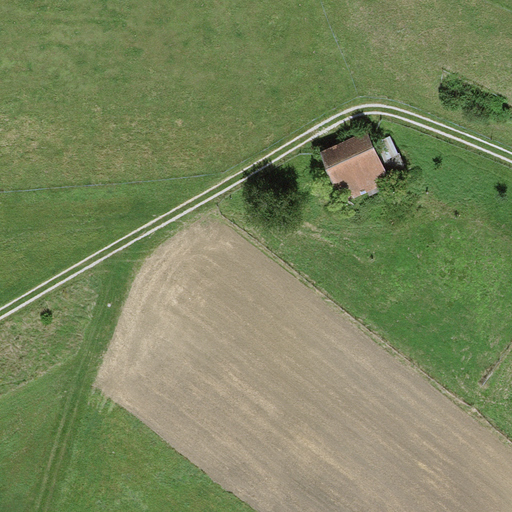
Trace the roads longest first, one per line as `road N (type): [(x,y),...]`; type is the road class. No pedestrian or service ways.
road 1 (track): [(511,162),(377,110),(335,120),(0,315)]
road 2 (track): [(131,239),(44,511)]
